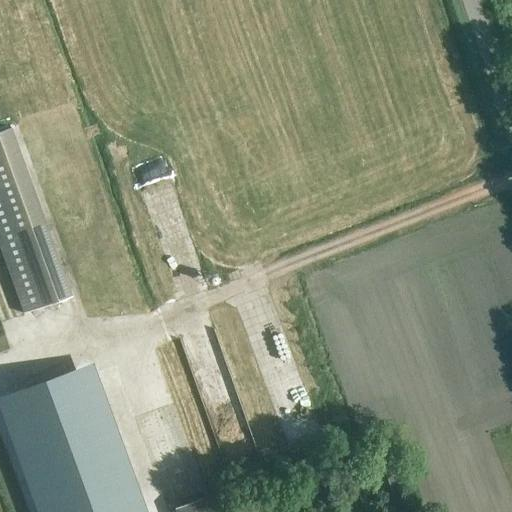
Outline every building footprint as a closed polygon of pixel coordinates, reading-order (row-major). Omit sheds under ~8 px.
[(0,132),(0,255),(20,314),(70,296),(10,129),(0,132)] [(288,314),(300,308),(294,295),(282,301),(288,314)] [(124,511),(76,378),(1,408),(38,511),(124,511)] [(364,455),(379,498),(403,489),(388,446),(364,455)] [(198,493),(204,511),(248,511),(238,480),(198,493)]
